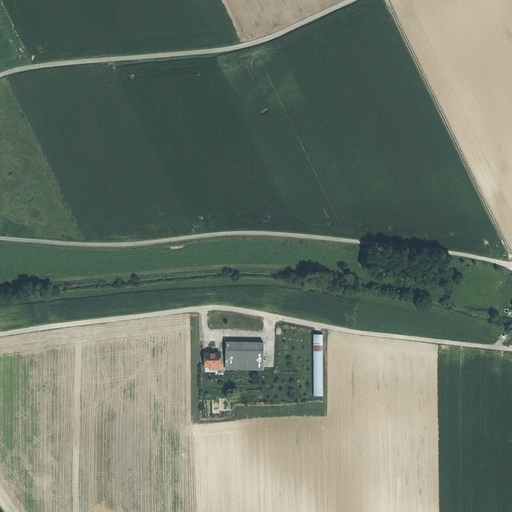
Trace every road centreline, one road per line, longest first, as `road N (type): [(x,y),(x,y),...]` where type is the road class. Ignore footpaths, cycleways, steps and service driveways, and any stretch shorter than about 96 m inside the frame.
road 1 (track): [(511,350),(217,307),(0,334)]
road 2 (track): [(511,264),(257,233),(110,245),(0,238)]
road 3 (track): [(353,0),(258,42),(0,74)]
road 4 (track): [(511,264),(385,0)]
